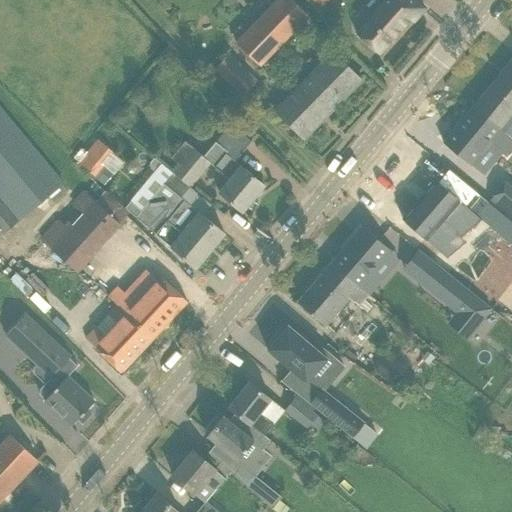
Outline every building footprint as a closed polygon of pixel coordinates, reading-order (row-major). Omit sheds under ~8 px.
[(236,42),(259,64),(308,16),(291,0),(276,0),(252,25),(236,42)] [(355,33),(381,56),(425,8),(415,0),(381,0),(383,2),(355,33)] [(213,70),(241,97),(258,81),(228,53),(213,70)] [(274,111),(303,139),(326,116),(362,80),(361,79),(361,80),(334,53),(274,111)] [(511,58),(475,103),(511,134),(511,58)] [(511,134),(475,103),(445,139),(473,161),(491,139),(508,153),(511,148),(511,134)] [(0,231),(1,233),(18,219),(19,219),(63,183),(0,107),(0,231)] [(234,160),(250,140),(229,122),(212,143),(201,155),(184,141),(174,153),(168,149),(165,153),(178,163),(171,172),(173,173),(189,187),(210,162),(214,166),(214,167),(229,180),(218,193),(241,212),(264,185),(234,160)] [(97,139),(78,162),(95,176),(104,165),(114,154),(97,139)] [(112,172),(104,165),(95,176),(103,183),(112,172)] [(129,202),(125,207),(136,216),(135,217),(155,234),(180,255),(195,268),(224,233),(208,221),(188,204),(197,193),(189,187),(173,173),(164,184),(163,183),(140,211),(129,202)] [(440,183),(407,223),(443,254),(460,238),(465,242),(486,222),(440,183)] [(61,290),(124,223),(85,187),(39,235),(53,248),(36,266),(61,290)] [(511,202),(503,213),(511,219),(511,202)] [(297,302),(312,315),(325,326),(350,297),(360,306),(370,294),(366,291),(378,276),(372,271),(392,248),(364,223),(297,302)] [(511,231),(503,243),(511,250),(511,231)] [(490,308),(477,297),(437,265),(422,285),(475,327),(490,308)] [(127,293),(85,338),(121,372),(185,304),(158,279),(136,302),(127,293)] [(70,357),(24,314),(5,335),(27,356),(31,352),(41,361),(41,360),(55,373),(39,389),(39,395),(44,400),(43,401),(70,426),(94,401),(67,376),(77,366),(69,358),(70,357)] [(282,325),(272,336),(275,339),(266,349),(306,383),(331,354),(315,341),(311,345),(287,325),(285,328),(282,325)] [(228,408),(235,413),(264,436),(264,435),(273,424),(284,410),(249,382),(228,408)] [(364,422),(321,388),(309,403),(352,438),(364,422)] [(308,403),(297,395),(284,411),(306,428),(309,424),(317,430),(325,421),(321,418),(323,416),(308,403)] [(264,436),(235,413),(228,421),(222,416),(219,420),(215,417),(205,429),(209,432),(206,436),(237,461),(239,459),(243,463),(257,446),(261,450),(269,440),(264,435),(264,436)] [(0,444),(0,500),(37,461),(9,435),(0,444)] [(204,502),(205,501),(224,478),(214,469),(192,451),(172,475),(193,494),(204,502)] [(239,466),(233,473),(246,486),(253,476),(245,468),(243,470),(239,466)] [(253,476),(246,486),(271,507),(280,497),(253,476)] [(141,511),(178,511),(156,494),(141,511)] [(218,511),(205,501),(204,502),(196,511),(195,511),(218,511)]
